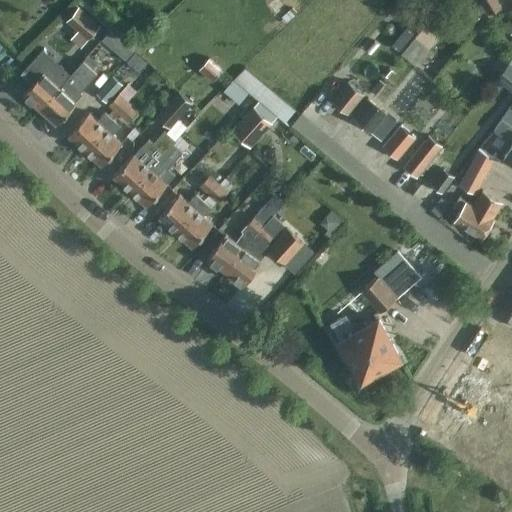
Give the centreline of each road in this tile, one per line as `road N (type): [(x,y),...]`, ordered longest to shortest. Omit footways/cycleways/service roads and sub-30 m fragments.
road 1 (residential): [(0,128),(142,262),(386,452)]
road 2 (residential): [(386,452),(511,259)]
